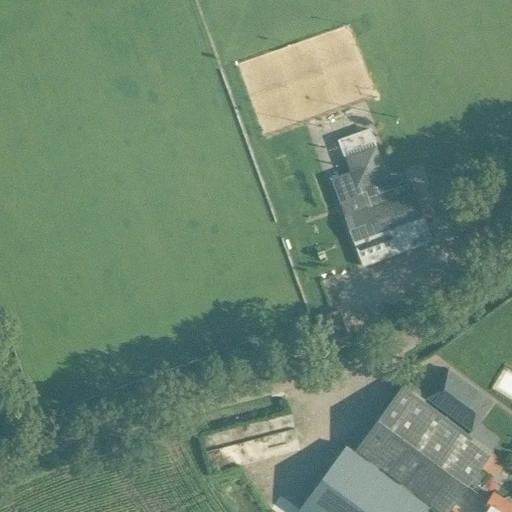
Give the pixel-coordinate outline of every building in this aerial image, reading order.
[(363,193),(340,202),(363,266),(433,241),(410,177),(388,185),(385,177),(388,176),(377,145),(345,156),(356,186),(360,185),(363,193)] [(333,329),(319,334),(324,348),(352,337),(342,311),(328,316),(333,329)] [(449,369),(429,396),(472,429),(478,422),(486,411),(472,400),(479,391),(449,369)] [(355,450),(355,451),(411,493),(430,506),(424,511),(448,511),(479,471),(482,467),(493,452),(490,450),(469,434),(403,385),(355,450)] [(347,443),(299,508),(305,511),(424,511),(430,506),(411,493),(355,451),(355,450),(347,443)] [(511,511),(511,504),(493,493),(481,511),(511,511)]
